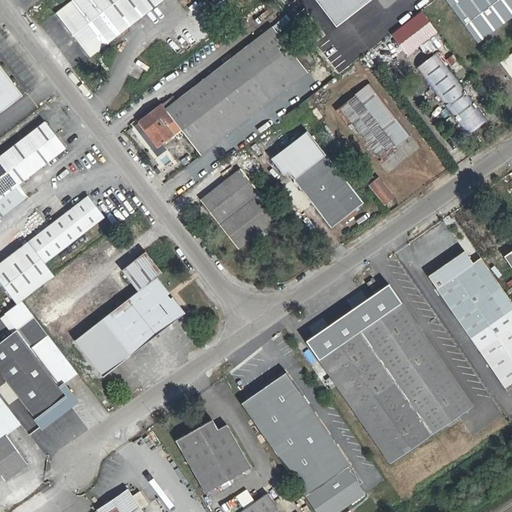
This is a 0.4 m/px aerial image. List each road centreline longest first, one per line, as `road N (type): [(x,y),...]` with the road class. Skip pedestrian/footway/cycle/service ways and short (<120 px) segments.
road 1 (unclassified): [(0,4),(225,293),(257,311)]
road 2 (unclassified): [(257,311),(297,299),(511,153)]
road 3 (residential): [(257,311),(226,345),(103,432),(80,465)]
road 4 (unknown): [(106,140),(255,27)]
